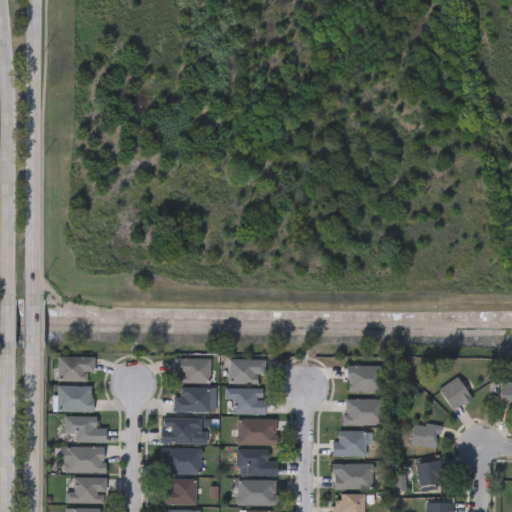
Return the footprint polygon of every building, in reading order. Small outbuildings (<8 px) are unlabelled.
[(92,371),(87,371),(87,380),(54,380),(54,355),(92,355),(92,371)] [(172,373),(172,357),(208,357),(208,382),(179,382),(179,373),(172,373)] [(227,383),(227,358),(262,358),(262,383),(227,383)] [(345,391),(345,365),(381,365),(381,391),(345,391)] [(452,410),(437,388),(455,376),(470,398),(452,410)] [(511,381),(511,407),(497,407),(499,381),(511,381)] [(56,385),(91,385),(91,411),(56,411),(56,385)] [(207,386),(207,411),(171,411),(171,396),(178,396),(178,386),(207,386)] [(263,413),(230,413),(230,399),(223,399),(223,388),(263,388),(263,413)] [(342,424),(342,398),(380,398),(380,424),(342,424)] [(104,427),(104,441),(72,441),(72,433),(63,433),(63,415),(95,415),(95,427),(104,427)] [(159,443),(159,417),(204,417),(204,443),(159,443)] [(235,444),(235,418),(275,418),(275,444),(235,444)] [(436,448),(410,445),(413,422),(438,425),(436,448)] [(364,456),(330,456),(330,439),(335,439),(335,430),(364,430),(364,456)] [(64,446),(103,446),(103,472),(64,472),(64,446)] [(159,448),(199,448),(199,473),(159,473),(159,448)] [(276,460),(276,474),(235,474),(235,448),(267,448),(267,460),(276,460)] [(414,463),(438,459),(442,481),(418,485),(414,463)] [(331,463),(370,462),(370,487),(331,488),(331,463)] [(104,477),(104,502),(63,502),(63,491),(73,491),(73,477),(104,477)] [(158,503),(158,489),(170,489),(170,477),(194,477),(194,503),(158,503)] [(275,505),(236,505),(236,479),(275,479),(275,505)] [(362,493),(362,511),(331,511),(331,495),(338,495),(338,493),(362,493)] [(424,511),(424,501),(451,501),(451,511),(424,511)]
